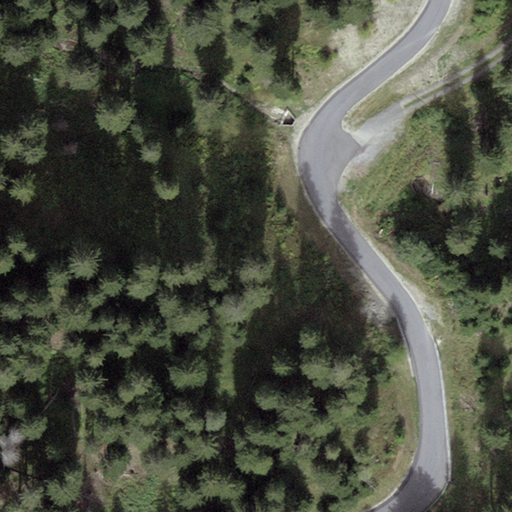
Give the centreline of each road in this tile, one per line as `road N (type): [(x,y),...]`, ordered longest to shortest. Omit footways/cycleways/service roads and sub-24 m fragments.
road 1 (unclassified): [(392,511),(418,488),(431,447),(422,346),(398,296),(330,216),(313,155),(323,121),(403,50),(438,0)]
road 2 (track): [(313,174),(511,53)]
